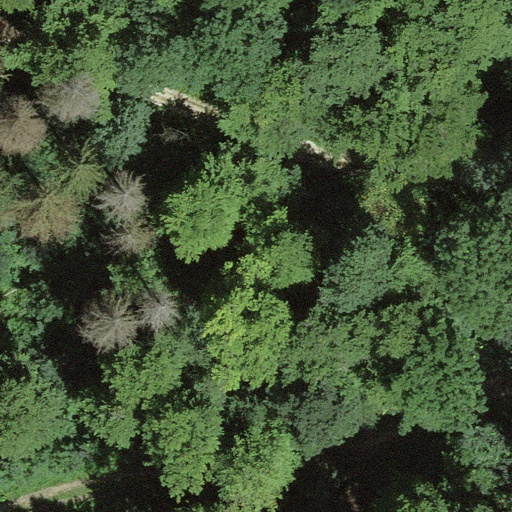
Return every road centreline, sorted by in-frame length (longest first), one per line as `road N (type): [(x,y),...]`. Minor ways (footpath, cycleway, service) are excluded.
road 1 (track): [(0,28),(336,160),(437,168),(511,151)]
road 2 (track): [(3,511),(42,491),(344,449),(511,387)]
